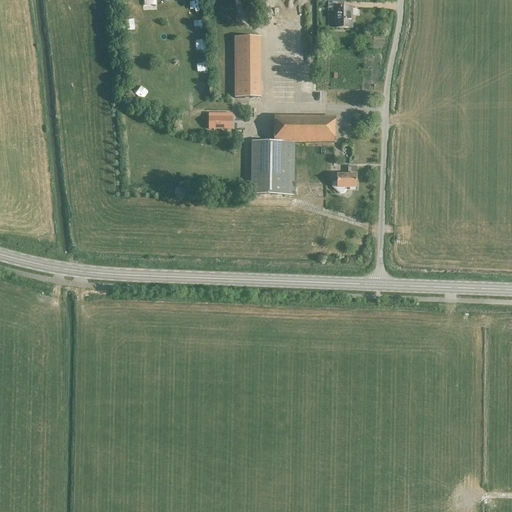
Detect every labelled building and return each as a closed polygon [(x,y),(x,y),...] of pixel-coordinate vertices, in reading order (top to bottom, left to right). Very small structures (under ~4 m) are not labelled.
[(351,28),(351,9),(344,9),(344,2),(328,1),(328,8),(335,8),(335,28),(351,28)] [(259,38),(235,38),(235,99),(260,99),(259,38)] [(232,115),(209,115),(209,130),(232,130),(232,115)] [(275,144),(251,144),(251,198),(293,197),(294,143),(311,144),(311,183),(332,183),(332,170),(332,143),(335,143),(335,119),(275,119),(275,144)] [(337,170),(332,170),(332,183),(332,187),(340,195),(343,195),(346,192),(346,189),(356,189),(356,167),(348,167),(348,176),(337,176),(337,170)]
